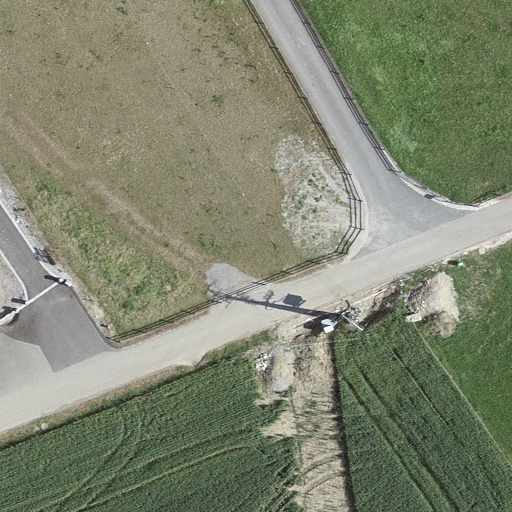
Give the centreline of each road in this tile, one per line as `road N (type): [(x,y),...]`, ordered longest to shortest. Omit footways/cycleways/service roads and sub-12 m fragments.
road 1 (unclassified): [(0,411),(511,209)]
road 2 (unknown): [(98,372),(0,224)]
